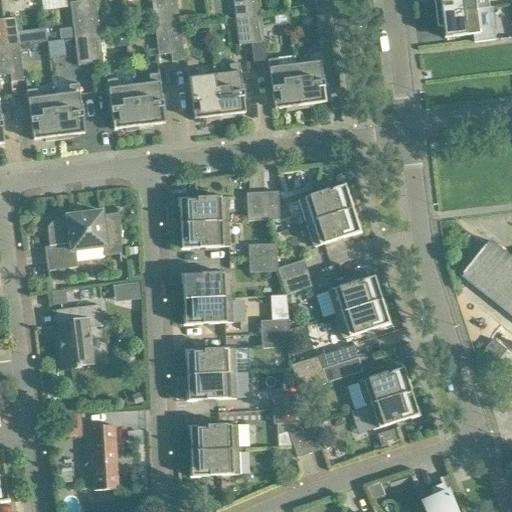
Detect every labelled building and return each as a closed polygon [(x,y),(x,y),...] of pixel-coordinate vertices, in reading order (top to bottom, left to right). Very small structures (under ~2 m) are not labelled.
[(167,28),(163,0),(151,0),(155,29),(167,28)] [(180,26),(176,0),(163,0),(167,28),(180,26)] [(248,17),(245,0),(232,0),(235,19),(248,17)] [(260,16),(258,0),(245,0),(248,17),(260,16)] [(328,7),(327,0),(314,0),(315,9),(328,7)] [(475,10),(474,0),(438,0),(439,1),(434,2),(435,15),(475,10)] [(99,36),(95,1),(83,2),(87,38),(99,36)] [(87,38),(83,2),(70,4),(74,39),(87,38)] [(333,43),(328,7),(315,9),(320,44),(333,43)] [(475,10),(435,15),(437,29),(443,28),(444,39),(473,36),(474,44),(496,41),(491,8),(475,10)] [(264,43),(260,16),(248,17),(251,45),(264,43)] [(251,45),(248,17),(235,19),(239,47),(251,45)] [(20,46),(16,18),(3,20),(7,48),(20,46)] [(184,61),(180,26),(167,28),(171,55),(172,63),(184,61)] [(171,55),(167,28),(155,29),(159,57),(171,55)] [(103,64),(99,36),(87,38),(91,65),(103,64)] [(91,65),(87,38),(74,39),(78,67),(91,65)] [(24,82),(20,46),(7,48),(10,76),(11,83),(24,82)] [(0,76),(10,76),(7,48),(0,48),(0,76)] [(310,56),(294,58),(295,66),(300,110),(315,109),(314,106),(326,104),(321,64),(320,54),(310,56)] [(278,60),(268,61),(269,71),(274,111),(286,109),(286,112),(300,110),(295,66),(294,58),(278,60)] [(245,114),(240,75),(241,75),(239,65),(229,66),(230,74),(214,77),(220,121),(234,119),(234,116),(245,114)] [(220,121),(214,77),(198,79),(197,70),(187,71),(188,81),(189,81),(194,121),(205,119),(206,122),(220,121)] [(165,124),(160,85),(159,75),(149,76),(150,85),(134,87),(140,131),(154,129),(153,126),(165,124)] [(140,131),(134,87),(118,89),(117,80),(107,82),(108,91),(113,131),(125,130),(125,133),(140,131)] [(84,135),(80,95),(79,85),(69,86),(70,95),(54,97),(59,141),(73,139),(73,136),(84,135)] [(59,141),(54,97),(38,99),(37,90),(26,92),(28,102),(33,141),(45,140),(45,143),(59,141)] [(307,225),(352,210),(345,186),(299,201),(307,225)] [(265,222),(263,193),(246,194),(247,223),(265,222)] [(279,221),(278,193),(263,193),(265,222),(279,221)] [(228,223),(227,199),(179,201),(180,226),(228,223)] [(360,234),(352,210),(307,225),(314,248),(360,234)] [(119,243),(120,214),(102,216),(102,213),(67,217),(67,221),(55,222),(53,223),(51,224),(50,225),(49,226),(48,228),(47,230),(47,232),(50,248),(50,254),(45,255),(47,272),(77,269),(75,252),(103,249),(106,248),(106,245),(119,243)] [(229,248),(228,223),(180,226),(181,250),(229,248)] [(511,257),(510,258),(489,241),(462,275),(511,314),(511,257)] [(277,259),(276,245),(248,246),(248,260),(277,259)] [(138,248),(129,249),(130,256),(139,255),(138,248)] [(277,270),(277,259),(248,260),(249,274),(278,273),(277,270)] [(281,284),(308,275),(304,261),(277,270),(278,273),(281,284)] [(231,299),(230,274),(182,277),(183,302),(231,299)] [(312,288),(308,275),(281,284),(285,297),(312,288)] [(382,301),(374,278),(328,292),(336,316),(382,301)] [(62,304),(61,293),(52,294),(53,306),(62,304)] [(232,324),(231,299),(183,302),(184,326),(232,324)] [(389,325),(382,301),(336,316),(344,340),(389,325)] [(93,365),(87,322),(99,321),(97,308),(100,308),(100,307),(59,312),(60,324),(57,324),(60,351),(57,351),(60,372),(80,369),(80,367),(93,365)] [(289,335),(288,321),(260,322),(261,336),(289,335)] [(290,349),(289,335),(261,336),(261,350),(290,349)] [(492,340),(485,349),(499,361),(507,351),(492,340)] [(361,348),(323,362),(334,390),(372,377),(361,348)] [(233,350),(186,352),(187,377),(234,375),(248,375),(250,375),(249,350),(233,350)] [(322,371),(318,358),(291,366),(295,380),(322,371)] [(365,407),(411,393),(403,369),(358,384),(365,407)] [(327,384),(322,371),(295,380),(299,393),(327,384)] [(234,375),(187,377),(188,402),(236,400),(249,400),(248,375),(234,375)] [(419,417),(411,393),(365,407),(373,431),(419,417)] [(301,411),(300,396),(272,397),(272,412),(301,411)] [(301,424),(301,411),(272,412),(273,426),(301,424)] [(54,438),(82,438),(81,416),(54,416),(54,438)] [(323,451),(315,423),(302,428),(310,455),(323,451)] [(238,451),(237,426),(189,428),(190,453),(238,451)] [(118,491),(114,427),(85,429),(87,462),(92,462),(94,492),(118,491)] [(310,455),(302,428),(288,432),(297,459),(310,455)] [(142,432),(128,433),(128,443),(142,442),(142,432)] [(389,451),(405,450),(404,436),(387,437),(389,451)] [(239,476),(238,451),(190,453),(191,478),(239,476)] [(455,511),(449,496),(454,493),(449,476),(442,479),(441,479),(439,480),(442,485),(430,490),(434,498),(421,504),(424,511),(455,511)] [(0,503),(8,503),(5,478),(0,478),(0,503)] [(372,501),(385,496),(380,484),(367,489),(372,501)]
